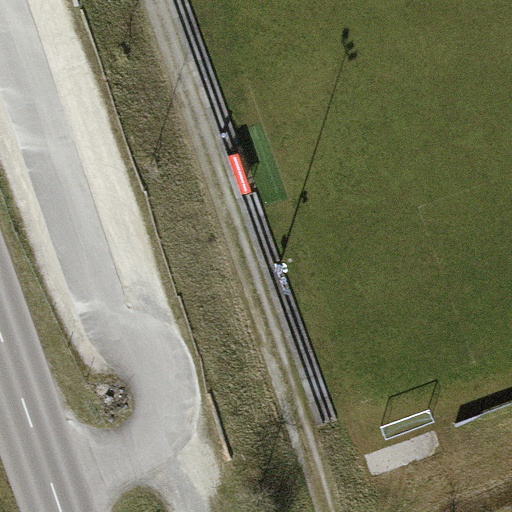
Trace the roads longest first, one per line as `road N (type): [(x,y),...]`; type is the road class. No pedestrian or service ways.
road 1 (track): [(330,511),(152,0)]
road 2 (tertiary): [(63,511),(0,325)]
